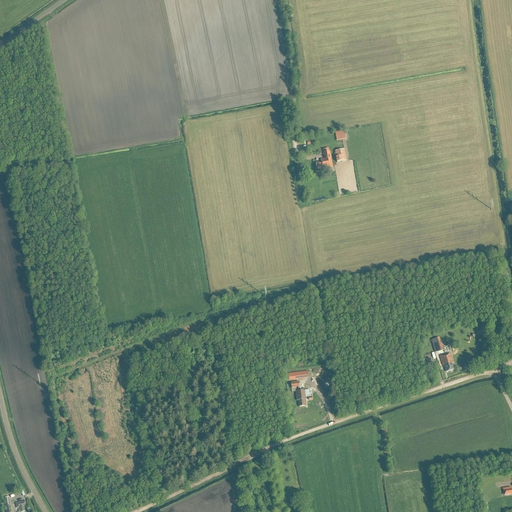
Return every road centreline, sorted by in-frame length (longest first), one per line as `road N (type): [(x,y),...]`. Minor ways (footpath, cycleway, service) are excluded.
road 1 (track): [(137,511),(298,436),(511,362)]
road 2 (track): [(467,0),(502,248)]
road 3 (track): [(286,0),(296,148)]
